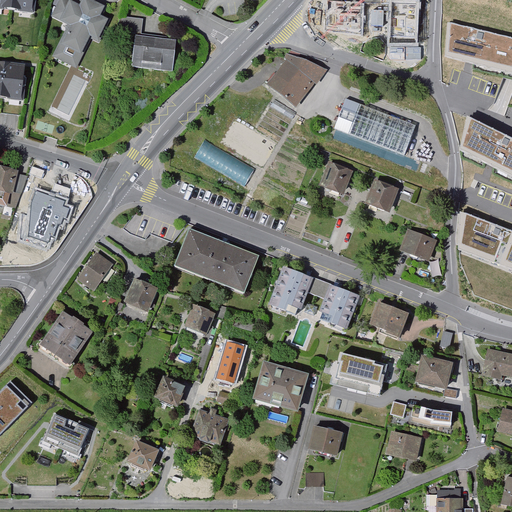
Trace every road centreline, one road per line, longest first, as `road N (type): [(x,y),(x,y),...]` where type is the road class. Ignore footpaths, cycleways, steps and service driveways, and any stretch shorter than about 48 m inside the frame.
road 1 (residential): [(473,457),(357,506),(0,505)]
road 2 (residential): [(120,184),(456,312)]
road 3 (residential): [(430,81),(451,132),(456,173),(456,312)]
road 4 (tertiary): [(120,184),(247,44)]
road 5 (residential): [(430,81),(341,56),(274,17)]
road 6 (tertiary): [(44,295),(120,184)]
road 7 (residential): [(0,143),(120,184)]
